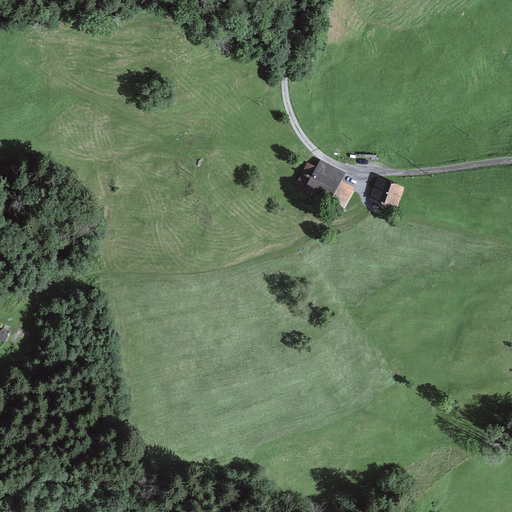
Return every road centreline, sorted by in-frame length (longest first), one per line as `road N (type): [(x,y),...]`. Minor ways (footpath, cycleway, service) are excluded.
road 1 (track): [(14,338),(27,304),(81,275),(225,268),(353,221),(366,205),(367,172)]
road 2 (track): [(292,0),(287,107),(320,155),(367,172),(511,159)]
